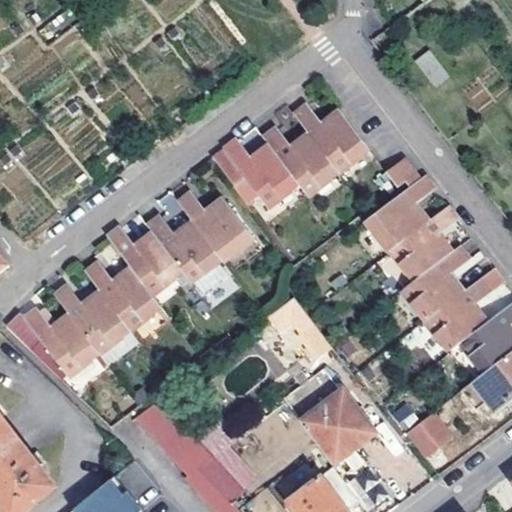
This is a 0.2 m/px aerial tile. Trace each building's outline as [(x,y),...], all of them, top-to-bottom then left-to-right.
[(429,49),(414,61),(435,88),(450,77),(429,49)] [(309,106),(296,116),(310,134),(338,171),(368,148),(340,111),(323,125),(309,106)] [(278,130),(265,139),(270,146),(298,183),(307,194),(338,171),(310,134),(292,149),(278,130)] [(252,159),(238,139),(212,159),(234,188),(246,179),(260,198),(267,206),(298,183),(270,146),(252,159)] [(397,186),(397,187),(406,181),(415,173),(404,158),(386,172),(397,186)] [(410,186),(420,179),(415,173),(406,181),(410,186)] [(392,249),(429,220),(416,203),(434,188),(424,175),(420,179),(410,186),(365,220),(390,251),(392,249)] [(234,188),(248,207),(260,198),(246,179),(234,188)] [(194,222),(222,259),(253,235),(225,198),(208,211),(193,193),(180,203),(194,222)] [(415,279),(451,251),(440,234),(458,220),(447,207),(429,220),(392,249),(415,279)] [(222,259),(194,222),(177,234),(163,216),(149,226),(154,233),(182,269),(192,282),(222,259)] [(154,233),(141,243),(136,247),(131,241),(121,227),(108,236),(119,251),(128,263),(132,269),(151,294),(182,269),(154,233)] [(136,247),(141,243),(136,237),(131,241),(136,247)] [(427,318),(463,291),(449,273),(470,259),(458,245),(451,251),(415,279),(403,288),(427,318)] [(122,267),(128,263),(119,251),(113,255),(122,267)] [(0,272),(8,266),(0,255),(0,272)] [(151,294),(132,269),(116,281),(102,263),(87,273),(102,292),(130,329),(160,306),(151,294)] [(462,340),(486,322),(473,304),(492,289),(482,276),(463,291),(427,318),(450,349),(462,340)] [(102,292),(90,301),(85,305),(70,287),(56,297),(71,316),(99,352),(130,329),(102,292)] [(293,300),(266,319),(277,335),(290,324),(299,336),(313,326),(293,300)] [(486,370),(511,350),(511,328),(509,325),(511,323),(511,301),(486,322),(462,340),(486,370)] [(46,308),(41,311),(54,329),(60,324),(46,308)] [(99,352),(71,316),(60,324),(54,329),(41,311),(40,310),(27,319),(22,312),(5,326),(30,349),(43,340),(69,375),(99,352)] [(299,336),(298,337),(317,361),(331,350),(313,326),(299,336)] [(43,340),(30,349),(61,380),(69,375),(43,340)] [(511,350),(486,370),(460,389),(477,410),(490,400),(499,412),(511,402),(511,350)] [(401,369),(386,381),(394,392),(410,380),(401,369)] [(343,388),(297,422),(332,466),(345,457),(341,452),(352,444),(356,448),(377,433),(343,388)] [(159,399),(135,417),(186,473),(183,477),(214,511),(238,511),(201,470),(215,459),(159,399)] [(0,506),(4,511),(26,511),(56,489),(40,468),(46,464),(38,452),(31,457),(2,419),(8,414),(0,404),(0,506)] [(403,409),(394,417),(403,428),(413,421),(403,409)] [(431,411),(405,431),(420,450),(433,440),(424,428),(437,418),(431,411)] [(437,418),(424,428),(433,440),(446,430),(437,418)] [(341,452),(345,457),(356,448),(352,444),(341,452)] [(105,511),(149,477),(136,462),(72,511),(105,511)] [(346,511),(320,477),(288,501),(296,511),(346,511)]
